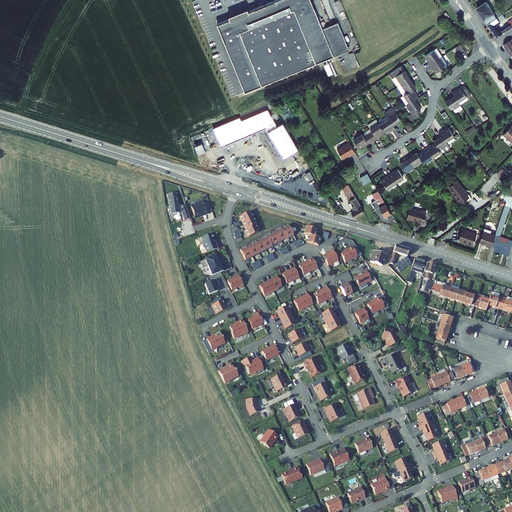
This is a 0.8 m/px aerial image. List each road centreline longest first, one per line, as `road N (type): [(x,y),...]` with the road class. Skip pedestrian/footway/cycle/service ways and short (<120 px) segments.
road 1 (residential): [(248,278),(311,249),(356,332)]
road 2 (primary): [(384,237),(235,185)]
road 3 (primary): [(233,193),(384,237)]
road 4 (primary): [(0,116),(134,158)]
road 5 (residential): [(511,362),(455,340),(461,321),(511,338)]
